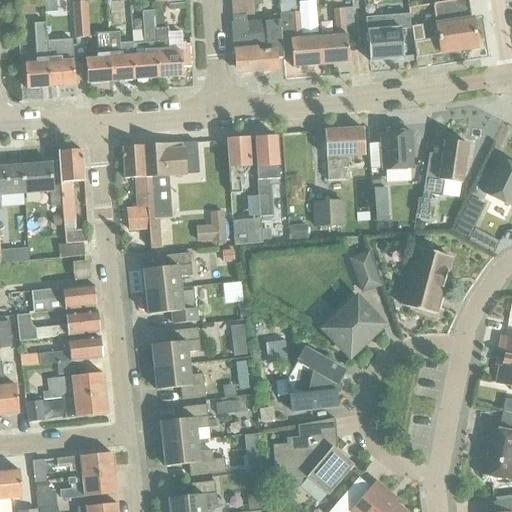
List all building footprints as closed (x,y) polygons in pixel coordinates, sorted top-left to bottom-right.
[(166,0),(154,0),(156,30),(159,78),(184,76),(183,68),(191,68),(190,44),(181,44),(182,52),(170,53),(168,28),(164,29),(162,3),(167,3),(167,2),(166,0)] [(285,58),(283,42),(281,19),(247,21),(246,16),(254,15),(252,0),(231,0),(237,72),(278,69),(277,59),(285,58)] [(279,0),(281,14),(281,15),(281,19),(283,42),(292,41),(294,68),(322,66),(320,37),(302,39),(300,12),(296,13),(295,0),(279,0)] [(434,4),(437,25),(472,19),(468,0),(458,0),(442,3),(434,4)] [(320,37),(322,66),(350,63),(348,35),(346,35),(345,27),(354,26),(353,7),(334,9),(337,36),(320,37)] [(88,12),(73,13),(75,38),(89,37),(88,12)] [(410,14),(366,17),(370,61),(404,59),(401,30),(411,30),(410,14)] [(472,19),(437,25),(436,25),(439,39),(415,43),(417,58),(478,49),(473,19),(472,19)] [(36,64),(26,65),(28,88),(52,87),(48,38),(46,39),(45,23),(34,24),(36,64)] [(144,44),(133,45),(136,80),(159,78),(156,30),(143,31),(144,44)] [(119,33),(108,34),(112,81),(136,80),(133,45),(133,43),(120,44),(119,33)] [(112,81),(108,34),(97,35),(99,55),(98,55),(99,59),(86,60),(88,83),(112,81)] [(60,38),(48,38),(52,87),(76,85),(74,61),(62,62),(62,58),(61,58),(60,38)] [(348,157),(365,155),(363,129),(324,132),(329,181),(345,180),(344,168),(349,168),(348,157)] [(380,134),(382,171),(413,169),(410,132),(380,134)] [(277,137),(254,139),(257,180),(260,217),(272,216),(269,186),(279,185),(278,167),(279,167),(277,137)] [(238,167),(250,166),(248,140),(225,141),(229,195),(240,194),(238,167)] [(444,141),(440,162),(428,160),(423,195),(430,196),(441,197),(444,181),(461,184),(467,145),(444,141)] [(142,147),(148,230),(149,250),(161,249),(158,209),(168,209),(166,177),(185,175),(184,150),(165,151),(164,146),(142,147)] [(128,231),(148,230),(142,147),(121,149),(123,180),(133,179),(135,209),(126,210),(128,231)] [(63,225),(65,246),(84,244),(90,243),(88,230),(76,231),(75,222),(71,183),(84,182),(81,151),(57,153),(60,186),(61,206),(62,212),(63,225)] [(511,203),(511,165),(499,160),(483,193),(511,207),(511,203)] [(61,206),(60,186),(52,187),(50,165),(21,167),(23,194),(48,192),(50,207),(61,206)] [(0,195),(23,194),(21,167),(0,168),(0,195)] [(386,189),(373,189),(376,221),(388,220),(386,189)] [(418,198),(416,214),(427,215),(430,196),(423,195),(422,199),(418,198)] [(315,202),(317,228),(344,226),(343,201),(315,202)] [(469,230),(478,211),(466,205),(457,224),(469,230)] [(55,226),(63,225),(62,212),(54,213),(55,226)] [(210,213),(212,243),(226,242),(223,212),(210,213)] [(260,219),(232,221),(234,246),(262,243),(260,219)] [(308,224),(292,225),(293,238),(291,238),(291,241),(310,240),(310,236),(309,236),(308,224)] [(32,255),(32,242),(7,243),(7,255),(32,255)] [(84,244),(65,246),(57,246),(58,258),(85,257),(84,244)] [(235,247),(222,249),(223,263),(237,262),(235,247)] [(416,249),(401,306),(435,315),(450,258),(416,249)] [(143,270),(145,293),(180,289),(179,278),(192,276),(189,253),(165,256),(167,268),(143,270)] [(350,260),(362,292),(379,286),(367,254),(350,260)] [(74,264),(75,279),(88,278),(87,263),(74,264)] [(242,298),(243,278),(229,278),(228,297),(242,298)] [(32,303),(62,299),(63,311),(95,308),(93,285),(31,292),(32,303)] [(180,289),(145,293),(148,315),(171,313),(173,325),(197,322),(193,292),(181,293),(180,289)] [(322,330),(349,358),(383,326),(356,297),(322,330)] [(65,327),(33,331),(27,326),(26,315),(17,316),(14,316),(17,342),(98,333),(96,311),(64,314),(65,327)] [(0,349),(11,348),(9,322),(0,322),(0,349)] [(241,324),(232,326),(233,340),(243,339),(241,324)] [(151,346),(153,368),(189,364),(187,353),(200,352),(197,329),(174,331),(175,343),(151,346)] [(58,363),(83,361),(101,359),(98,337),(67,340),(68,351),(21,355),(22,366),(58,363)] [(511,338),(502,337),(499,351),(502,352),(496,384),(510,387),(509,391),(511,391),(511,338)] [(287,378),(291,412),(337,407),(335,394),(339,394),(341,384),(338,382),(344,372),(304,349),(287,378)] [(247,359),(236,360),(237,377),(248,376),(247,359)] [(83,361),(58,363),(59,374),(84,371),(83,361)] [(189,364),(153,368),(156,391),(180,388),(181,400),(205,397),(202,374),(190,376),(189,364)] [(3,374),(0,373),(0,415),(17,414),(15,386),(4,387),(3,374)] [(42,401),(61,399),(104,394),(102,374),(46,380),(47,389),(50,389),(50,393),(41,394),(42,401)] [(104,394),(61,399),(64,420),(106,415),(104,394)] [(238,401),(215,404),(216,415),(239,412),(238,401)] [(29,403),(31,423),(42,422),(40,402),(29,403)] [(159,422),(162,445),(197,441),(196,429),(208,428),(206,405),(182,408),(183,420),(159,422)] [(275,420),(273,407),(260,409),(262,422),(275,420)] [(511,415),(501,413),(498,430),(486,428),(477,475),(482,476),(481,479),(483,482),(492,483),(495,481),(495,478),(511,481),(511,415)] [(275,481),(306,478),(327,496),(353,466),(333,448),(331,423),(297,426),(298,439),(287,440),(288,445),(272,446),(275,481)] [(197,441),(162,445),(164,467),(188,465),(190,476),(225,472),(224,459),(212,460),(211,451),(198,452),(197,441)] [(81,477),(113,474),(111,453),(58,459),(59,468),(72,467),(72,471),(81,471),(81,476),(81,477)] [(258,455),(246,457),(248,470),(259,469),(258,455)] [(36,480),(36,482),(49,480),(49,479),(46,480),(44,460),(34,461),(35,480),(36,480)] [(19,471),(0,472),(0,511),(10,511),(9,500),(22,499),(19,471)] [(115,494),(113,474),(81,477),(81,476),(68,478),(70,489),(61,490),(62,497),(64,498),(83,496),(83,498),(115,494)] [(403,511),(388,499),(390,496),(375,483),(370,489),(358,478),(329,511),(403,511)] [(40,508),(58,506),(56,489),(50,490),(49,480),(36,482),(37,492),(36,492),(38,508),(40,508)] [(168,499),(169,511),(204,511),(204,506),(217,505),(214,482),(190,484),(192,496),(168,499)] [(262,494),(247,496),(249,508),(263,506),(262,494)] [(511,511),(511,500),(492,503),(493,511),(511,511)]
